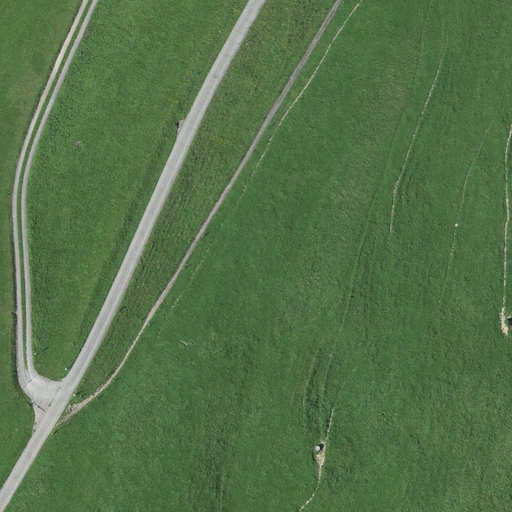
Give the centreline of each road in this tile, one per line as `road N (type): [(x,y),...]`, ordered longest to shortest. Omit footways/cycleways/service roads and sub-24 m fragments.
road 1 (track): [(4,511),(73,404),(257,0)]
road 2 (track): [(86,0),(27,170),(36,381),(64,418)]
